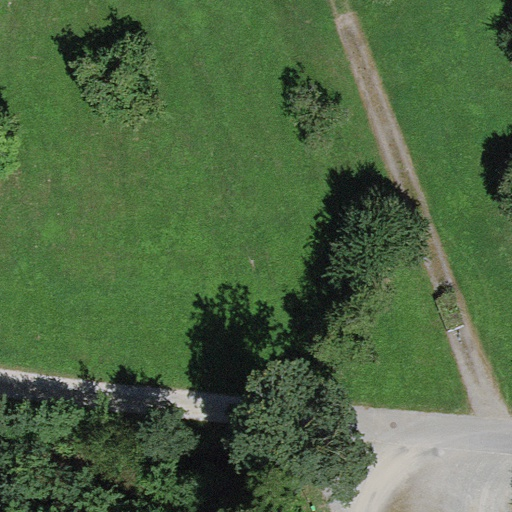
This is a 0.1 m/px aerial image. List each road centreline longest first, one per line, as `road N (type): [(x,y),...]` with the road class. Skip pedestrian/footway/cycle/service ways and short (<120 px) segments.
road 1 (track): [(339,21),(497,435)]
road 2 (track): [(372,420),(0,380)]
road 3 (track): [(372,420),(511,436)]
